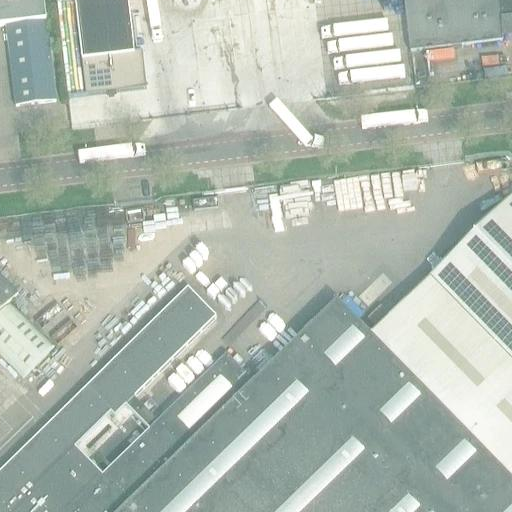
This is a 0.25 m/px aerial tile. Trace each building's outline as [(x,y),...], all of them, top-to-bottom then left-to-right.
[(47,0),(0,0),(0,26),(9,26),(19,106),(59,102),(50,22),(47,0)] [(127,0),(78,0),(74,1),(86,97),(146,90),(142,53),(134,54),(127,0)] [(511,0),(433,0),(436,22),(511,12),(511,0)] [(336,303),(253,384),(226,355),(157,422),(134,399),(215,318),(187,289),(0,472),(0,511),(511,511),(511,197),(369,337),(336,303)] [(0,315),(18,298),(0,279),(0,315)] [(0,356),(22,379),(54,348),(12,305),(0,317),(0,356)]
